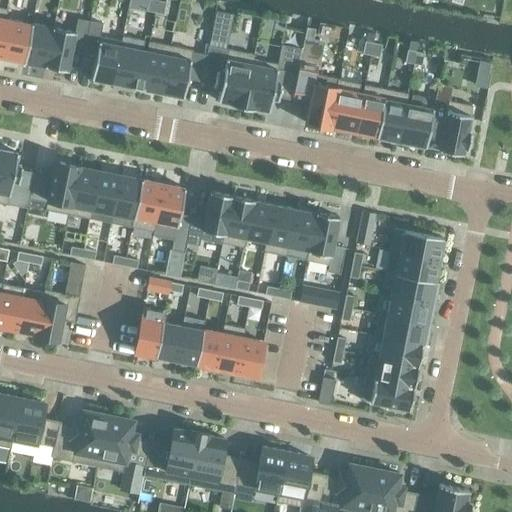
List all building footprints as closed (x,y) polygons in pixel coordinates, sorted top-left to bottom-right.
[(148,0),(146,11),(155,13),(157,0),(155,0),(148,0)] [(157,0),(155,13),(163,15),(166,2),(157,0)] [(5,18),(0,45),(0,57),(19,61),(27,22),(5,18)] [(52,28),(44,65),(44,66),(67,71),(72,44),(84,47),(90,21),(77,18),(74,31),(52,27),(52,28)] [(114,83),(122,41),(100,36),(102,23),(90,21),(84,47),(97,49),(91,78),(114,83)] [(44,65),(52,28),(30,23),(23,62),(25,62),(25,61),(44,65)] [(304,37),(299,63),(318,67),(319,68),(324,41),(313,39),(315,29),(306,27),(304,37)] [(135,87),(138,87),(146,51),(142,50),(144,41),(123,37),(122,41),(114,83),(135,87)] [(148,40),(146,51),(138,87),(161,92),(171,45),(148,40)] [(362,54),(371,55),(373,43),(365,41),(362,54)] [(382,44),(373,43),(371,55),(379,57),(382,44)] [(171,45),(161,92),(183,97),(187,77),(201,80),(206,54),(192,51),(193,50),(171,45)] [(206,54),(201,80),(214,83),(213,87),(220,88),(217,101),(231,104),(231,105),(242,107),(253,59),(254,55),(208,45),(206,54)] [(404,62),(413,64),(416,51),(407,50),(404,62)] [(421,66),(424,53),(416,51),(413,64),(421,66)] [(278,65),(253,59),(242,107),(254,110),(254,108),(268,111),(271,99),(278,100),(278,96),(291,99),(297,73),(277,69),(278,65)] [(337,89),(335,89),(337,80),(337,78),(316,74),(318,67),(299,63),(297,73),(291,99),(309,103),(305,123),(329,128),(329,127),(337,89)] [(329,127),(350,132),(360,85),(337,80),(335,89),(337,89),(329,127)] [(435,99),(433,108),(439,109),(446,111),(448,100),(449,101),(452,87),(438,84),(435,99)] [(354,132),(376,136),(385,89),(364,85),(354,132)] [(408,93),(385,89),(376,136),(375,137),(398,141),(408,93)] [(435,99),(412,94),(402,142),(425,147),(425,146),(433,108),(435,99)] [(433,108),(425,146),(438,148),(438,149),(462,154),(463,148),(467,149),(470,132),(467,132),(472,105),(449,101),(448,100),(446,111),(439,109),(433,108)] [(0,150),(0,204),(27,209),(29,200),(34,172),(21,170),(21,168),(15,167),(17,154),(0,150)] [(45,210),(69,215),(78,168),(79,167),(54,162),(52,176),(34,172),(29,200),(46,203),(45,210)] [(100,172),(78,168),(69,215),(91,219),(92,210),(100,172)] [(120,176),(100,172),(92,210),(91,219),(111,223),(120,176)] [(131,227),(133,217),(140,180),(120,176),(111,223),(131,227)] [(140,179),(140,180),(133,217),(131,227),(153,231),(155,221),(163,183),(140,179)] [(163,183),(155,221),(153,231),(153,235),(174,239),(172,250),(184,252),(186,243),(191,217),(180,215),(185,187),(163,183)] [(231,195),(209,190),(203,220),(191,217),(186,243),(199,245),(200,238),(221,243),(223,234),(231,195)] [(223,234),(221,243),(244,247),(246,238),(253,200),(231,195),(223,234)] [(265,242),(273,204),(253,200),(246,238),(265,242)] [(286,256),(288,247),(286,246),(294,208),(273,204),(265,242),(263,251),(286,256)] [(294,208),(286,246),(288,247),(286,256),(305,260),(307,250),(315,213),(294,208)] [(362,211),(356,243),(368,245),(375,213),(362,211)] [(315,212),(315,213),(307,250),(305,260),(305,261),(328,265),(327,271),(340,274),(345,248),(332,246),(338,217),(315,212)] [(390,249),(439,259),(443,238),(394,228),(390,249)] [(81,258),(83,249),(71,246),(69,255),(81,258)] [(83,249),(81,258),(94,260),(96,251),(83,249)] [(439,259),(390,249),(385,272),(395,274),(395,273),(434,281),(439,259)] [(30,254),(18,251),(16,260),(28,262),(30,254)] [(354,252),(351,265),(360,266),(363,254),(354,252)] [(42,256),(30,254),(28,262),(41,265),(42,256)] [(111,264),(124,266),(125,257),(113,255),(111,264)] [(138,260),(125,257),(124,266),(136,269),(138,260)] [(64,293),(45,290),(36,336),(58,341),(62,319),(74,322),(85,264),(70,262),(64,293)] [(360,266),(351,265),(349,277),(358,279),(360,266)] [(214,284),(235,288),(236,280),(237,276),(216,272),(214,284)] [(434,281),(395,273),(395,274),(396,275),(392,294),(429,302),(433,282),(434,282),(434,281)] [(167,292),(169,282),(149,278),(148,285),(157,286),(156,290),(167,292)] [(243,281),(236,280),(235,288),(247,291),(249,282),(243,281)] [(181,293),(183,284),(170,282),(169,291),(181,293)] [(23,288),(2,283),(0,292),(0,326),(15,330),(23,288)] [(336,308),(339,293),(302,285),(299,301),(316,305),(333,308),(336,308)] [(277,297),(279,288),(266,286),(265,294),(277,297)] [(196,296),(208,299),(210,290),(198,287),(196,296)] [(44,292),(23,288),(15,330),(35,334),(35,336),(36,336),(45,290),(44,290),(44,292)] [(279,288),(277,297),(289,299),(291,291),(279,288)] [(223,292),(210,290),(208,299),(221,301),(223,292)] [(378,313),(378,314),(425,323),(429,302),(392,294),(387,315),(378,313)] [(248,307),(250,298),(238,295),(236,304),(248,307)] [(345,295),(343,307),(352,309),(354,296),(346,295),(345,295)] [(261,309),(263,300),(250,298),(248,307),(261,309)] [(134,352),(155,356),(162,321),(164,311),(143,307),(134,352)] [(349,321),(352,309),(343,307),(340,319),(341,319),(349,321)] [(378,314),(374,335),(421,345),(422,344),(421,344),(425,323),(378,314)] [(184,316),(182,325),(175,360),(195,364),(202,330),(204,320),(184,316)] [(155,356),(175,360),(182,325),(162,321),(155,356)] [(195,364),(216,369),(224,324),(223,324),(221,333),(202,330),(195,364)] [(236,373),(245,328),(224,324),(216,369),(236,373)] [(245,328),(236,373),(256,377),(263,342),(243,338),(245,328)] [(417,366),(421,345),(374,335),(373,336),(383,338),(379,357),(370,355),(369,357),(417,366)] [(334,349),(343,351),(346,339),(337,337),(334,349)] [(341,363),(343,351),(334,349),(332,362),(341,363)] [(413,388),(417,366),(369,357),(365,376),(364,376),(364,378),(413,388)] [(335,379),(322,377),(318,396),(317,402),(330,404),(335,379)] [(408,409),(413,388),(364,378),(360,399),(387,405),(386,409),(403,412),(404,408),(408,409)] [(0,446),(11,448),(12,439),(21,398),(0,394),(0,446)] [(21,398),(12,439),(53,447),(54,447),(59,422),(41,419),(44,403),(21,398)] [(97,466),(108,415),(82,410),(79,423),(73,421),(72,425),(59,422),(54,447),(53,447),(51,457),(97,466)] [(142,475),(144,476),(151,441),(136,438),(137,434),(131,433),(133,420),(108,415),(97,466),(122,471),(119,488),(139,492),(142,475)] [(170,445),(151,441),(144,476),(188,485),(199,432),(188,430),(188,431),(173,428),(170,445)] [(199,432),(188,485),(233,494),(240,459),(221,455),(224,439),(210,436),(210,435),(199,432)] [(240,459),(233,494),(234,494),(236,484),(277,492),(275,501),(276,502),(286,451),(262,446),(259,463),(240,459)] [(320,501),(325,476),(307,473),(311,456),(286,451),(276,502),(300,507),(302,497),(320,501)] [(338,511),(364,511),(374,468),(348,463),(346,476),(339,475),(338,479),(325,476),(320,501),(340,505),(338,511)] [(374,468),(364,511),(412,511),(416,494),(403,491),(404,488),(397,486),(400,474),(374,468)] [(412,511),(469,511),(471,503),(465,501),(468,489),(439,484),(436,498),(416,494),(412,511)] [(157,511),(182,511),(183,508),(159,503),(157,511)]
